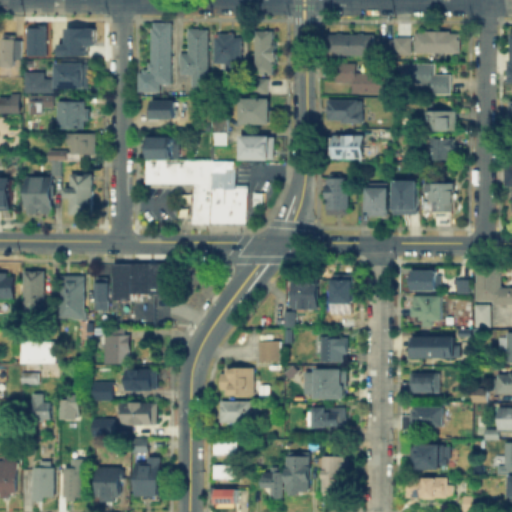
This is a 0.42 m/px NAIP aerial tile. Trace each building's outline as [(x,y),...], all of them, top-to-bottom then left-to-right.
[(161,93),(140,93),(140,73),(145,73),(145,69),(150,69),(150,63),(153,63),(153,23),(173,23),(173,84),(161,84),(161,93)] [(274,50),(253,50),(253,29),(271,29),(271,38),(274,38),(274,50)] [(414,31),(424,31),(424,29),(449,29),(449,32),(458,32),(458,50),(414,50),(414,31)] [(182,75),(182,52),(190,53),(190,30),(210,30),(210,92),(191,92),(192,75),(182,75)] [(327,33),(372,33),(372,54),(327,54),(327,33)] [(18,58),(19,35),(0,34),(0,65),(12,66),(12,58),(18,58)] [(98,34),(98,53),(52,53),(52,34),(98,34)] [(25,49),(25,35),(36,35),(36,49),(25,49)] [(243,65),(243,72),(226,72),(226,65),(217,65),(217,35),(244,35),(243,65)] [(409,36),(408,53),(392,53),(392,35),(409,36)] [(390,38),(390,53),(375,53),(375,38),(390,38)] [(271,73),(253,73),(253,50),(274,50),(274,62),(271,62),(271,73)] [(52,85),(87,85),(87,60),(52,60),(52,85)] [(366,64),(366,75),(385,75),(385,93),(352,93),(352,83),(337,83),(337,64),(366,64)] [(437,65),(437,77),(452,77),(451,93),(433,93),(433,86),(402,85),(403,65),(437,65)] [(23,91),(23,71),(43,71),(43,77),(52,77),(52,91),(23,91)] [(267,91),(251,91),(251,76),(267,76),(267,91)] [(0,96),(17,96),(17,111),(0,111),(0,96)] [(30,105),(30,96),(55,96),(54,106),(44,105),(44,114),(31,114),(32,105),(30,105)] [(269,96),(269,122),(238,122),(238,96),(269,96)] [(364,102),(363,122),(331,122),(331,102),(364,102)] [(60,103),(89,103),(89,129),(59,129),(60,103)] [(175,103),(175,118),(155,118),(155,103),(175,103)] [(430,129),(430,114),(454,114),(454,129),(430,129)] [(225,143),(210,143),(210,130),(225,130),(225,143)] [(268,157),(268,158),(238,158),(238,133),(268,133),(268,135),(273,135),(273,157),(268,157)] [(98,135),(98,154),(71,154),(71,135),(98,135)] [(176,156),(144,156),(144,135),(171,135),(171,141),(176,141),(176,156)] [(433,159),(433,137),(454,137),(454,159),(433,159)] [(328,139),(365,139),(365,158),(328,158),(328,139)] [(47,158),(47,148),(66,149),(66,158),(47,158)] [(159,158),(159,182),(144,181),(144,158),(159,158)] [(175,182),(159,182),(159,158),(175,158),(175,182)] [(175,158),(191,158),(190,182),(175,182),(175,158)] [(191,158),(209,158),(209,186),(190,186),(190,182),(191,158)] [(221,221),(209,221),(209,186),(209,158),(222,158),(221,221)] [(222,158),(231,158),(231,167),(233,167),(233,183),(245,183),(245,221),(221,221),(222,158)] [(59,174),(50,174),(50,159),(59,159),(59,174)] [(95,173),(94,215),(72,215),(72,199),(67,199),(67,188),(72,188),(72,173),(95,173)] [(0,175),(11,175),(10,202),(0,202),(0,175)] [(25,211),(51,211),(51,175),(25,175),(25,211)] [(327,177),(351,177),(351,215),(327,215),(327,177)] [(417,212),(417,178),(393,178),(393,212),(417,212)] [(458,180),(458,214),(436,214),(436,191),(425,191),(425,180),(458,180)] [(389,185),(389,218),(372,218),(372,185),(389,185)] [(209,186),(209,221),(190,221),(190,186),(209,186)] [(130,261),(130,298),(112,298),(113,261),(130,261)] [(130,298),(130,261),(167,261),(167,294),(153,294),(142,294),(142,299),(130,298)] [(511,306),(497,306),(497,301),(479,301),(479,268),(502,268),(502,288),(511,288),(511,306)] [(27,312),(27,271),(47,271),(47,313),(27,312)] [(416,272),(437,272),(437,291),(416,291),(416,272)] [(0,274),(13,274),(13,296),(0,296),(0,274)] [(107,275),(107,308),(94,308),(94,275),(107,275)] [(335,275),(356,275),(356,329),(335,328),(335,275)] [(316,307),(316,276),(290,276),(290,307),(316,307)] [(62,319),(62,277),(88,277),(87,319),(62,319)] [(459,281),(473,281),(473,294),(459,294),(459,281)] [(433,319),(433,327),(424,327),(424,318),(415,318),(415,298),(442,299),(442,319),(433,319)] [(491,307),(491,326),(479,326),(479,307),(491,307)] [(285,324),(285,312),(293,312),(293,324),(285,324)] [(128,334),(128,350),(132,350),(132,364),(107,364),(107,334),(128,334)] [(511,351),(501,351),(501,334),(511,334),(511,351)] [(425,359),(413,359),(413,336),(457,336),(457,359),(425,359)] [(277,339),(278,359),(257,360),(257,339),(277,339)] [(323,339),(348,339),(348,362),(323,362),(323,339)] [(59,342),(59,364),(22,363),(22,342),(59,342)] [(7,370),(7,362),(16,362),(16,370),(7,370)] [(344,367),(344,397),(314,397),(314,393),(303,393),(303,370),(314,370),(314,367),(344,367)] [(254,368),(254,397),(228,397),(228,389),(223,389),(223,374),(228,374),(228,368),(254,368)] [(160,370),(160,392),(155,392),(155,391),(127,391),(128,370),(160,370)] [(22,385),(22,373),(40,373),(40,385),(22,385)] [(442,375),(442,394),(413,393),(413,375),(442,375)] [(511,393),(499,393),(499,376),(511,376),(511,393)] [(95,402),(95,381),(115,381),(115,402),(95,402)] [(490,388),(490,404),(476,404),(476,388),(490,388)] [(43,393),(43,402),(53,402),(53,419),(32,419),(32,393),(43,393)] [(58,418),(59,393),(78,393),(77,418),(58,418)] [(224,423),(224,402),(254,402),(254,423),(224,423)] [(123,404),(160,404),(160,424),(123,424),(123,404)] [(315,426),(314,409),(349,407),(350,424),(315,426)] [(412,426),(412,408),(445,408),(445,426),(412,426)] [(495,409),(495,424),(486,423),(486,409),(495,409)] [(511,410),(511,431),(501,431),(501,410),(511,410)] [(97,420),(116,420),(115,434),(97,434),(97,420)] [(487,439),(487,430),(500,430),(500,440),(487,439)] [(137,441),(149,441),(149,453),(137,453),(137,441)] [(511,474),(499,474),(499,467),(507,467),(507,442),(511,442),(511,468),(511,474)] [(217,456),(217,443),(240,443),(240,456),(217,456)] [(414,469),(414,445),(448,445),(448,469),(414,469)] [(287,492),(288,453),(312,453),(312,492),(287,492)] [(325,493),(326,456),(350,456),(349,493),(325,493)] [(162,497),(162,501),(146,501),(146,497),(138,497),(138,462),(148,462),(148,457),(162,457),(162,497)] [(11,492),(11,496),(0,496),(0,460),(16,460),(16,492),(11,492)] [(52,461),(52,468),(57,468),(57,503),(36,503),(36,468),(42,468),(42,461),(52,461)] [(85,461),(85,468),(87,468),(87,498),(65,498),(65,468),(75,468),(75,461),(85,461)] [(216,478),(216,465),(238,465),(238,478),(216,478)] [(122,468),(122,471),(125,471),(125,479),(122,479),(122,498),(117,498),(117,503),(103,503),(103,498),(100,498),(101,468),(122,468)] [(283,487),(283,500),(274,500),(274,487),(262,487),(262,473),(283,473),(283,487)] [(451,480),(451,485),(457,485),(457,498),(411,498),(411,480),(451,480)] [(217,506),(217,489),(240,489),(239,506),(217,506)] [(463,510),(463,498),(472,498),(472,510),(463,510)] [(475,510),(475,499),(487,499),(487,510),(475,510)]
